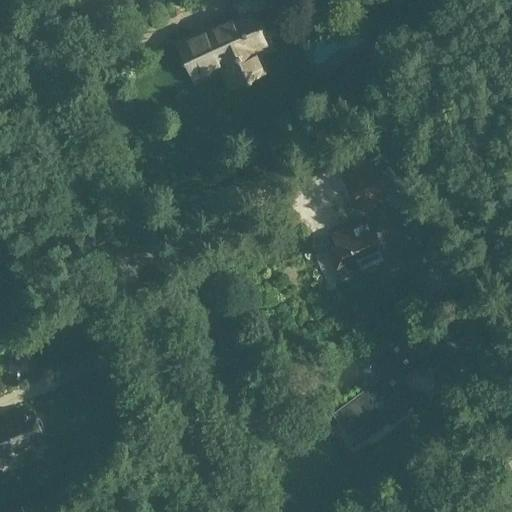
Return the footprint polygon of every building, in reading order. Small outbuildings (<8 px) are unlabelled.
[(192,81),(218,70),(228,92),(269,73),(260,53),(270,48),(254,14),(283,0),(282,0),(232,0),(238,12),(173,41),(192,81)] [(368,160),(344,171),(357,202),(359,201),(363,211),(386,201),(381,189),(393,184),(381,156),(369,162),(368,160)] [(386,257),(370,220),(361,224),(360,222),(335,234),(336,236),(332,237),(336,247),(331,250),(338,266),(344,263),(349,274),(386,257)] [(469,326),(483,318),(476,304),(462,312),(469,326)] [(351,400),(334,412),(349,431),(379,408),(390,422),(418,401),(393,368),(361,392),(351,400)] [(0,453),(15,447),(16,450),(28,444),(27,441),(43,433),(41,428),(42,423),(40,418),(35,416),(33,411),(20,417),(18,413),(0,421),(0,453)]
